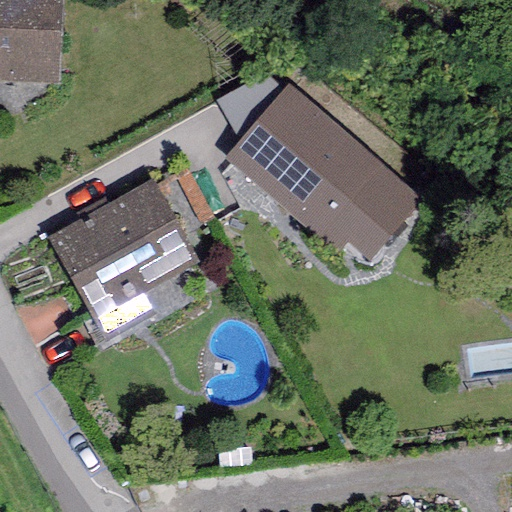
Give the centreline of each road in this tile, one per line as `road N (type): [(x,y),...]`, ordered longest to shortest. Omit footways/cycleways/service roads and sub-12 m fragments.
road 1 (unknown): [(142,511),(199,494),(511,453)]
road 2 (residential): [(0,347),(92,511)]
